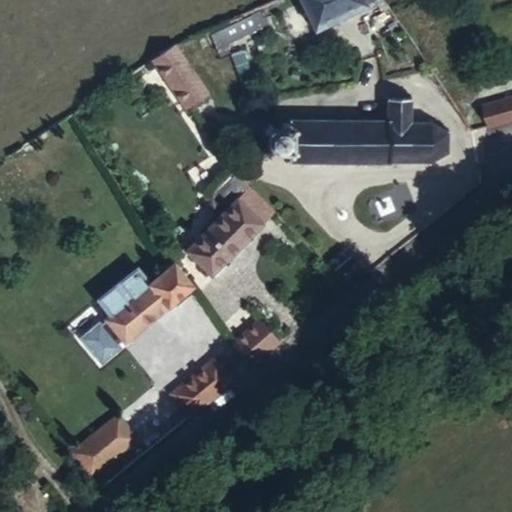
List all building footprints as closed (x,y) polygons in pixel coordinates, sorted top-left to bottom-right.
[(391,0),(312,0),(329,35),(394,4),(391,0)] [(209,35),(217,52),(271,26),(263,9),(209,35)] [(185,53),(162,69),(197,119),(218,103),(200,79),(194,82),(184,66),(196,58),(192,50),(185,53)] [(391,129),(274,130),(274,175),(432,176),(458,165),(457,139),(436,127),(415,128),(414,106),(390,106),(391,129)] [(511,118),(497,123),(501,143),(511,139),(511,118)] [(265,212),(240,178),(227,188),(234,198),(220,209),(226,218),(219,223),(226,233),(192,259),(214,288),(281,229),(265,212)] [(197,301),(169,267),(147,286),(143,281),(105,314),(116,327),(115,329),(117,332),(108,339),(106,336),(88,352),(109,377),(127,362),(125,359),(133,351),(136,354),(197,301)] [(238,347),(252,367),(279,345),(264,327),(238,347)] [(174,391),(191,413),(232,380),(217,358),(174,391)] [(335,379),(323,389),(333,405),(347,394),(335,379)] [(120,415),(75,454),(94,476),(140,437),(120,415)]
